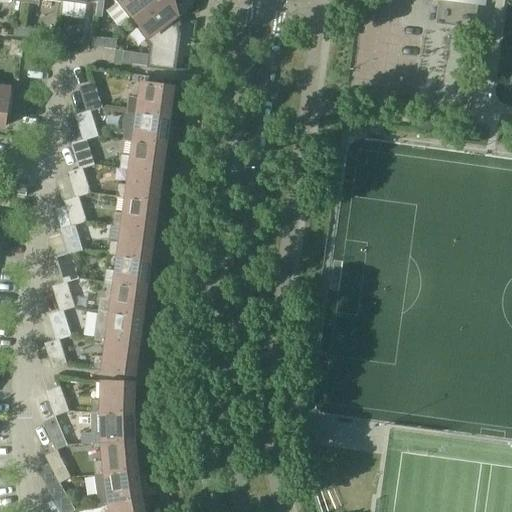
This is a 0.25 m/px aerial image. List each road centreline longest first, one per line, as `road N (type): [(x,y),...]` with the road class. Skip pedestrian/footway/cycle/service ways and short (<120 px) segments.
road 1 (tertiary): [(244,511),(231,387),(282,0)]
road 2 (tertiary): [(251,0),(204,372),(214,511)]
road 3 (residential): [(27,511),(18,440),(22,350),(52,166)]
